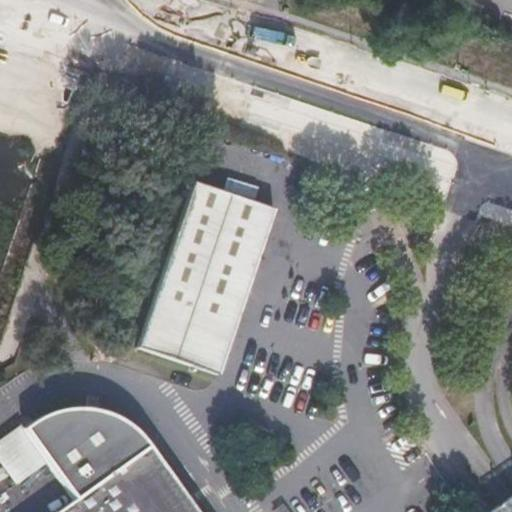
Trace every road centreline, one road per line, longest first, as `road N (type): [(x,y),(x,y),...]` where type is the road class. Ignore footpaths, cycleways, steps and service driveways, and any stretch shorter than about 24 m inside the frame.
road 1 (secondary): [(0,0),(452,146),(511,188)]
road 2 (secondary): [(511,114),(159,0)]
